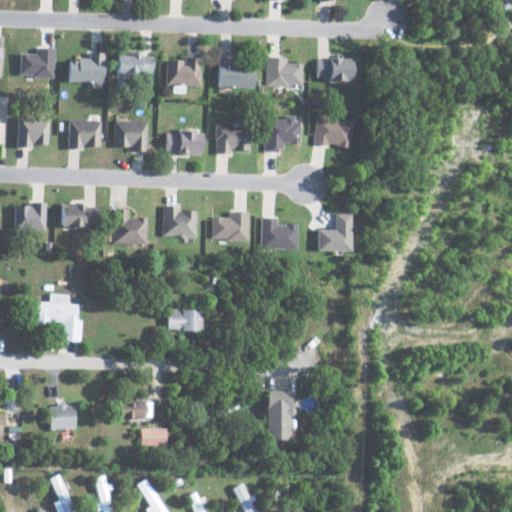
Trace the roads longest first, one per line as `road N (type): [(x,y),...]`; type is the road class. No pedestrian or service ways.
road 1 (residential): [(403,26),(0,17)]
road 2 (residential): [(319,184),(0,173)]
road 3 (residential): [(283,367),(0,360)]
